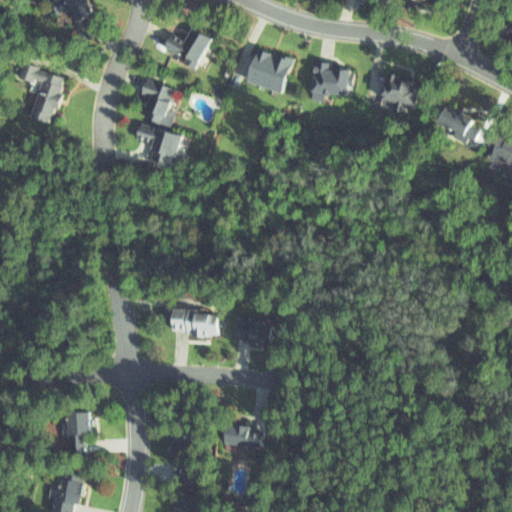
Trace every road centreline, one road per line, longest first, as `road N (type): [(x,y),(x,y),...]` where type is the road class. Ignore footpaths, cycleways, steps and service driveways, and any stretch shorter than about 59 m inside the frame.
road 1 (residential): [(511,83),(403,38),(305,24),(240,0)]
road 2 (residential): [(5,379),(134,371),(282,380)]
road 3 (residential): [(119,270),(142,442),(127,511)]
road 4 (residential): [(133,0),(111,83),(104,179)]
